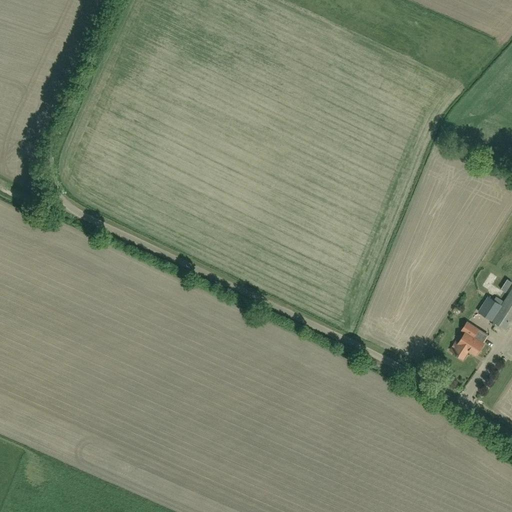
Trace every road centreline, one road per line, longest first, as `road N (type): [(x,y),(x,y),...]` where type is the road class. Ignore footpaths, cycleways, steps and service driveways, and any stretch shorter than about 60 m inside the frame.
road 1 (unclassified): [(511,430),(432,380),(66,203)]
road 2 (unclassified): [(66,203),(55,190),(54,146),(121,0)]
